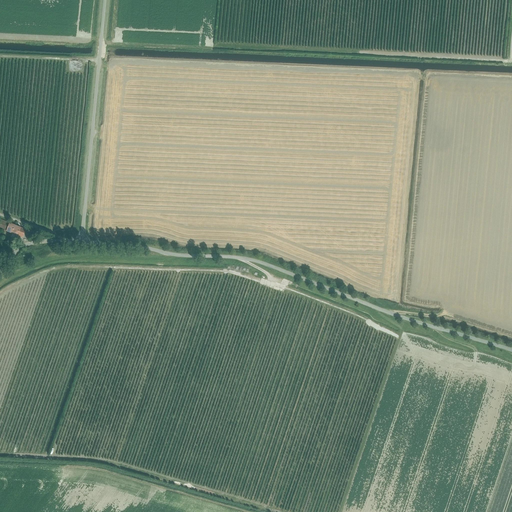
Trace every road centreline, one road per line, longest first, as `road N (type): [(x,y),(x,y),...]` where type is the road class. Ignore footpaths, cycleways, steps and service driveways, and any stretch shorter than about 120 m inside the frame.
road 1 (unclassified): [(511,348),(254,261),(82,242)]
road 2 (unclassified): [(82,242),(104,0)]
